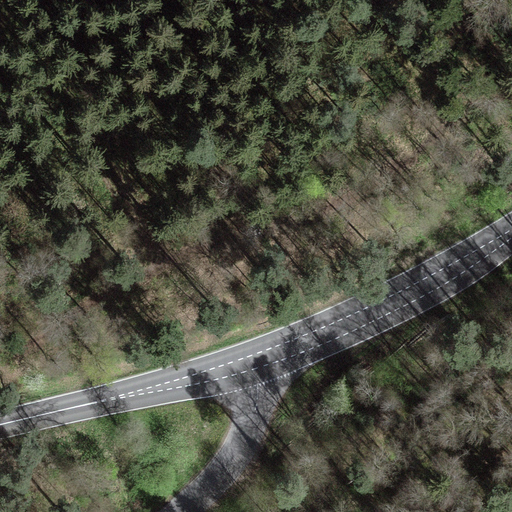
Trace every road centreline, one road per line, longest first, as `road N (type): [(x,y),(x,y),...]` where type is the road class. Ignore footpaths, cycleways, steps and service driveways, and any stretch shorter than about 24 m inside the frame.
road 1 (tertiary): [(511,232),(417,289),(259,360)]
road 2 (tertiary): [(259,360),(0,425)]
road 3 (tertiary): [(259,360),(255,410),(224,465),(175,511)]
